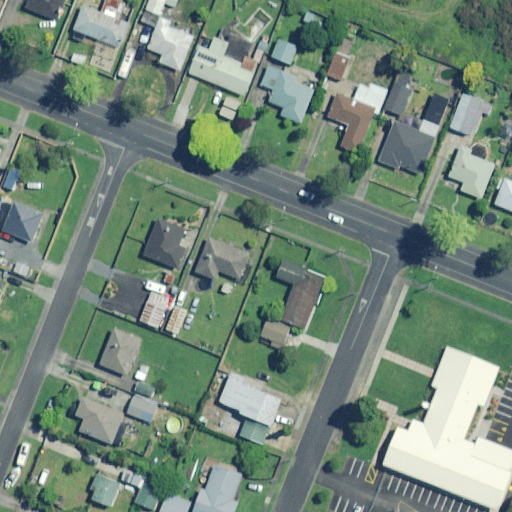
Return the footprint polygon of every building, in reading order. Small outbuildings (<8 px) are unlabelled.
[(28,0),(25,8),(56,21),(64,0),(28,0)] [(165,0),(149,0),(146,10),(160,15),(165,0)] [(130,24),(82,6),(73,30),(121,48),(130,24)] [(316,16),(307,12),(303,21),(323,29),(325,24),(314,20),(316,16)] [(171,22),(161,18),(149,49),(163,54),(160,63),(181,71),(194,37),(169,27),(171,22)] [(148,41),(141,37),(129,62),(136,66),(148,41)] [(229,44),(215,38),(212,43),(203,39),(189,72),(244,96),(263,52),(251,46),(232,38),(229,44)] [(297,47),(279,39),(272,57),(290,64),(297,47)] [(351,58),(336,52),(328,75),(342,80),(351,58)] [(297,77),(269,66),(261,85),(274,90),(270,102),(284,107),(281,115),(301,123),(314,90),(295,82),(297,77)] [(382,107),(387,94),(361,84),(354,101),(338,95),(329,117),(349,125),(340,147),(359,155),(379,105),(382,107)] [(412,91),(396,85),(386,109),(402,116),(412,91)] [(450,99),(434,93),(420,131),(394,122),(379,162),(399,169),(400,166),(422,174),(450,99)] [(493,105),(464,94),(450,127),(473,137),(483,112),(489,114),(493,105)] [(233,101),(219,96),(215,106),(229,112),(233,101)] [(472,149),(462,145),(449,176),(465,183),(461,191),(481,199),(495,165),(470,155),(472,149)] [(511,181),(505,179),(495,204),(511,210),(511,181)] [(44,214),(14,202),(3,231),(32,243),(44,214)] [(173,225),(158,219),(144,255),(178,269),(191,235),(184,232),(186,228),(174,223),(173,225)] [(250,254),(210,238),(196,272),(216,280),(219,271),(240,279),(250,254)] [(19,255),(0,247),(0,258),(15,264),(19,255)] [(326,278),(284,261),(277,277),(296,285),(282,320),(304,330),(326,278)] [(169,299),(151,292),(140,321),(158,328),(169,299)] [(186,311),(174,306),(166,329),(178,334),(186,311)] [(290,329),(266,321),(261,337),(272,341),(271,346),(283,350),(290,329)] [(141,341),(115,329),(100,364),(126,376),(141,341)] [(395,421),(377,466),(491,511),(511,458),(511,456),(463,437),(491,366),(439,345),(407,425),(395,421)] [(148,369),(140,365),(136,378),(144,381),(148,369)] [(248,379),(232,372),(220,402),(241,411),(240,413),(272,426),(282,400),(246,385),(248,379)] [(158,405),(133,395),(126,412),(151,423),(158,405)] [(125,413),(82,397),(75,415),(84,419),(79,432),(113,444),(125,413)] [(267,430),(245,422),(239,436),(261,444),(267,430)] [(148,424),(137,423),(136,433),(147,434),(148,424)] [(241,476),(214,466),(206,489),(202,488),(193,511),(234,511),(238,502),(233,500),(241,476)] [(118,485),(98,476),(89,498),(110,506),(118,485)] [(162,483),(145,477),(135,503),(152,510),(162,483)] [(187,511),(191,503),(168,494),(160,511),(187,511)]
